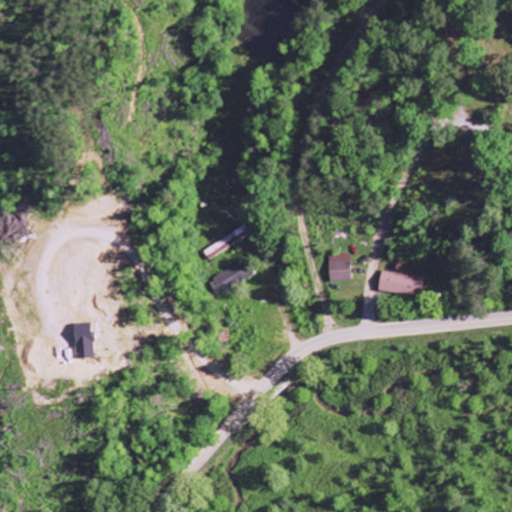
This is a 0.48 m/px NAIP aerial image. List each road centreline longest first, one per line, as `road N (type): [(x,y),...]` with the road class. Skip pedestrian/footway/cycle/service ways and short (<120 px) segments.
road 1 (secondary): [(150,511),(274,375),(314,346),(511,318)]
road 2 (residential): [(367,336),(380,240),(429,134),(455,118),(491,131)]
